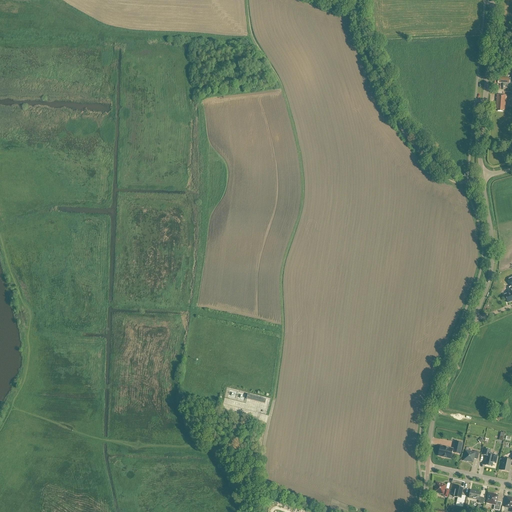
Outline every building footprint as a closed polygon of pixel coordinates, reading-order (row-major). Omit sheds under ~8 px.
[(505,111),(506,96),(498,95),(497,109),(499,109),(498,111),(503,112),(503,111),(505,111)] [(266,400),(248,395),(247,400),(265,404),(266,400)] [(230,399),(228,405),(241,409),(243,403),(230,399)] [(456,443),(453,454),(460,455),(462,444),(456,443)] [(439,456),(451,459),(453,450),(441,448),(439,456)] [(484,466),(485,466),(492,468),(493,464),(496,465),(498,456),(490,455),(491,450),(485,449),(483,456),(486,457),(484,466)] [(475,459),(478,460),(480,453),(475,452),(475,453),(466,451),(465,457),(464,457),(463,461),(467,462),(474,463),(475,459)] [(501,471),(509,473),(511,461),(511,459),(508,459),(507,461),(504,460),(501,471)] [(441,483),(436,482),(435,487),(436,487),(434,493),(444,495),(444,497),(448,498),(450,490),(446,489),(447,485),(441,484),(441,483)] [(455,491),(454,497),(458,498),(457,502),(464,504),(466,497),(462,496),(464,489),(456,487),(455,491)] [(470,492),(469,498),(479,501),(479,504),(483,505),(485,499),(480,498),(481,494),(470,492)] [(488,498),(486,504),(495,506),(494,510),(500,511),(502,503),(497,502),(499,496),(493,495),(493,494),(488,493),(487,498),(488,498)]
